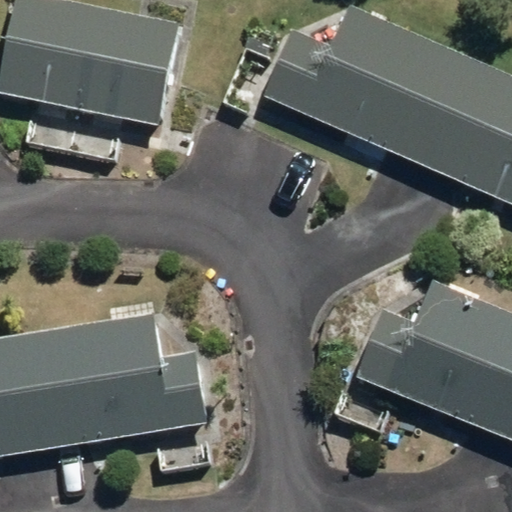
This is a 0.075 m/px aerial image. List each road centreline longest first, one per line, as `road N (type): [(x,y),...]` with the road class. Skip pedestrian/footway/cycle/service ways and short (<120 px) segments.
road 1 (residential): [(0,214),(151,216),(218,244),(266,297),(285,383),(293,511)]
road 2 (residential): [(507,500),(358,511)]
